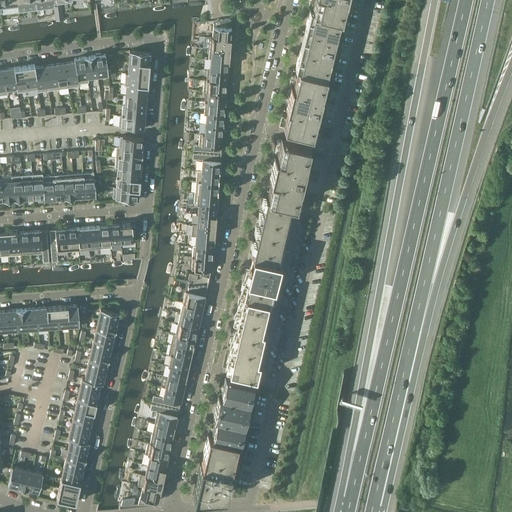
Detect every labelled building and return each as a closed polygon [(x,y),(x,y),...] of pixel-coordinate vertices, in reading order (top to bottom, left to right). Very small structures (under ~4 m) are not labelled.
[(286,106),(285,108),(288,109),(283,127),(311,134),(316,116),(317,113),(321,96),(321,93),(326,75),(330,57),(331,54),(335,37),(335,35),(340,17),(344,0),(314,0),(312,9),(309,9),(295,68),(297,69),(293,86),(291,86),(290,88),(286,106)] [(63,19),(61,3),(54,4),(56,20),(63,19)] [(213,23),(212,36),(212,37),(230,38),(231,27),(227,27),(227,23),(229,23),(230,18),(220,20),(220,22),(213,23)] [(209,47),(209,48),(211,48),(229,49),(230,38),(212,37),(212,36),(210,36),(209,47)] [(211,48),(210,58),(228,60),(229,49),(211,48)] [(128,62),(149,63),(150,54),(150,52),(129,50),(128,62)] [(95,55),(98,75),(108,74),(105,54),(101,54),(100,53),(95,54),(95,55)] [(98,75),(95,55),(84,57),(88,79),(98,78),(98,75)] [(88,79),(84,57),(74,58),(74,60),(75,60),(77,78),(78,78),(78,81),(78,83),(88,81),(88,79)] [(209,68),(209,69),(227,71),(228,60),(210,58),(209,68)] [(77,78),(75,60),(74,60),(65,62),(68,87),(79,85),(78,83),(78,81),(78,78),(77,78)] [(68,87),(65,62),(54,63),(58,88),(68,87)] [(128,62),(127,72),(148,74),(148,68),(149,65),(149,63),(128,62)] [(58,88),(54,63),(44,65),(48,90),(58,88)] [(37,84),(34,66),(35,66),(34,64),(24,65),(28,90),(37,89),(37,87),(36,84),(37,84)] [(28,90),(24,65),(14,67),(17,87),(17,89),(17,92),(28,90)] [(48,90),(44,65),(35,66),(34,66),(37,84),(36,84),(37,87),(37,89),(38,91),(48,90)] [(17,87),(14,67),(4,68),(7,89),(7,91),(17,89),(17,87)] [(206,79),(206,80),(226,81),(227,71),(209,69),(209,68),(207,68),(207,69),(206,79)] [(147,79),(148,74),(127,72),(125,72),(124,83),(127,83),(147,85),(148,80),(147,79)] [(203,90),(203,91),(208,91),(226,92),(226,81),(206,80),(206,79),(204,79),(203,90)] [(147,85),(127,83),(126,94),(146,96),(147,86),(147,85)] [(207,101),(225,103),(226,92),(208,91),(207,101)] [(146,96),(126,94),(125,105),(145,106),(146,101),(146,96)] [(203,112),(203,113),(206,113),(206,112),(224,114),(225,103),(207,101),(204,100),(204,101),(203,112)] [(144,117),(145,108),(145,106),(125,105),(123,104),(122,115),(124,115),(144,117)] [(206,113),(205,123),(223,124),(224,114),(206,112),(206,113)] [(143,128),(144,123),(144,117),(124,115),(122,115),(119,115),(118,126),(143,128)] [(204,133),(204,134),(222,135),(223,124),(205,123),(204,133)] [(198,144),(198,145),(201,145),(205,145),(209,145),(213,146),(217,146),(221,146),(222,135),(204,134),(204,133),(199,133),(198,144)] [(142,148),(143,139),(143,138),(120,136),(119,146),(142,148)] [(299,176),(302,177),(309,145),(281,138),(277,157),(274,156),(269,179),(271,179),(267,198),(266,197),(265,201),(289,207),(290,203),(295,204),(300,183),(298,182),(299,176)] [(141,154),(142,148),(119,146),(117,146),(116,156),(118,156),(141,158),(141,154)] [(140,169),(141,160),(141,159),(141,158),(118,156),(116,156),(115,166),(117,167),(140,169)] [(201,170),(219,172),(220,161),(216,160),(212,160),(208,160),(204,159),(202,159),(202,160),(201,170)] [(140,174),(140,169),(117,167),(117,177),(139,179),(140,174)] [(196,169),(195,181),(218,183),(219,172),(201,170),(196,169)] [(94,172),(83,173),(83,177),(85,197),(90,197),(90,196),(95,195),(95,192),(95,186),(94,180),(94,176),(94,172)] [(42,173),(32,174),(32,179),(34,198),(43,197),(44,197),(43,180),(43,178),(43,176),(42,173)] [(83,173),(73,174),(73,178),(74,197),(80,197),(80,198),(85,197),(83,177),(83,173)] [(63,174),(52,175),(53,180),(54,200),(59,199),(59,198),(64,198),(63,179),(63,174)] [(73,174),(63,174),(63,179),(64,198),(74,197),(73,178),(73,174)] [(43,180),(44,197),(43,197),(44,199),(49,199),(49,200),(54,200),(53,180),(52,175),(43,176),(43,178),(43,180)] [(138,189),(139,180),(139,179),(117,177),(116,187),(138,189)] [(22,179),(12,180),(13,199),(23,198),(22,179)] [(32,179),(22,179),(23,198),(34,198),(32,179)] [(12,180),(2,181),(3,200),(13,199),(12,180)] [(195,181),(195,192),(217,193),(218,183),(195,181)] [(138,194),(138,189),(116,187),(113,187),(113,197),(138,199),(138,194)] [(195,192),(194,203),(198,203),(216,204),(217,193),(195,192)] [(262,329),(260,329),(273,272),(276,273),(277,273),(280,261),(276,260),(289,207),(265,201),(236,325),(238,325),(228,369),(255,375),(257,368),(256,368),(256,369),(252,368),(254,360),(255,360),(262,329)] [(198,203),(198,214),(216,215),(216,214),(216,204),(198,203)] [(197,224),(215,226),(216,215),(198,214),(197,224)] [(131,223),(120,224),(122,244),(133,243),(131,223)] [(192,223),(191,235),(196,236),(196,235),(214,237),(215,226),(197,224),(192,223)] [(120,224),(109,225),(111,245),(122,244),(120,224)] [(98,225),(88,226),(89,249),(100,248),(98,225)] [(109,225),(98,225),(100,248),(111,247),(111,245),(109,225)] [(88,226),(77,227),(79,250),(89,249),(88,226)] [(77,227),(66,228),(68,251),(79,250),(77,227)] [(68,251),(66,228),(55,229),(55,233),(55,237),(56,241),(56,245),(56,247),(56,248),(57,251),(68,251)] [(29,231),(31,251),(42,250),(42,246),(42,242),(41,238),(41,234),(41,230),(29,231)] [(19,231),(8,232),(9,255),(21,254),(21,252),(20,252),(19,231)] [(29,231),(19,231),(20,252),(21,252),(31,251),(29,231)] [(8,232),(0,232),(0,255),(9,255),(8,232)] [(195,245),(195,246),(213,247),(214,237),(196,235),(196,236),(195,245)] [(192,256),(212,258),(213,247),(195,246),(195,245),(193,245),(192,256)] [(189,256),(188,267),(201,268),(205,269),(211,269),(212,258),(192,256),(189,256)] [(185,291),(182,302),(202,306),(205,295),(201,294),(197,293),(193,292),(187,291),(185,291)] [(182,302),(180,312),(200,317),(202,306),(182,302)] [(67,305),(68,326),(79,325),(77,304),(67,305)] [(58,326),(68,326),(67,305),(56,306),(58,326)] [(48,327),(58,326),(56,306),(46,307),(48,327)] [(28,329),(38,328),(36,307),(26,308),(28,329)] [(38,328),(48,327),(46,307),(36,307),(38,328)] [(17,329),(28,329),(26,308),(16,309),(17,329)] [(100,308),(98,318),(116,323),(119,312),(100,308)] [(7,330),(17,329),(16,309),(6,310),(7,330)] [(180,312),(178,323),(197,327),(200,317),(180,312)] [(114,333),(116,323),(98,318),(96,328),(114,333)] [(175,333),(195,338),(197,327),(178,323),(175,333)] [(112,343),(114,333),(96,328),(93,338),(112,343)] [(173,332),(170,343),(192,348),(195,338),(175,333),(173,332)] [(109,353),(112,343),(93,338),(91,348),(109,353)] [(168,354),(170,355),(170,354),(190,359),(192,348),(170,343),(168,354)] [(107,362),(109,353),(91,348),(89,358),(107,362)] [(168,364),(168,365),(170,366),(170,365),(188,369),(190,359),(170,354),(170,355),(168,364)] [(105,372),(107,362),(89,358),(86,368),(105,372)] [(170,366),(168,376),(185,380),(188,369),(170,365),(170,366)] [(102,383),(105,372),(86,368),(84,378),(100,382),(102,383)] [(168,376),(165,386),(183,390),(185,380),(168,376)] [(215,417),(211,435),(237,441),(237,442),(239,443),(253,383),(225,376),(221,395),(218,394),(213,417),(215,417)] [(82,377),(79,387),(98,392),(100,382),(84,378),(82,377)] [(163,397),(165,398),(168,399),(172,400),(176,401),(180,402),(183,390),(165,386),(163,397)] [(98,392),(79,387),(77,397),(96,402),(98,392)] [(96,402),(77,397),(75,407),(93,412),(96,402)] [(93,412),(75,407),(72,417),(91,422),(93,412)] [(157,411),(154,422),(174,426),(177,415),(173,414),(169,414),(165,413),(161,412),(158,411),(157,411)] [(91,422),(72,417),(70,427),(89,431),(91,422)] [(154,422),(152,432),(172,437),(174,426),(154,422)] [(89,431),(70,427),(68,438),(70,438),(86,441),(89,431)] [(169,448),(172,437),(152,432),(150,442),(149,443),(169,448)] [(237,441),(211,435),(208,434),(192,497),(225,494),(237,442),(237,441)] [(70,438),(68,448),(86,452),(89,442),(86,441),(70,438)] [(145,453),(149,454),(167,458),(169,448),(149,443),(150,442),(147,442),(145,453)] [(68,448),(66,458),(84,462),(86,452),(68,448)] [(149,454),(147,464),(165,468),(167,458),(149,454)] [(66,458),(63,468),(82,472),(84,462),(66,458)] [(147,464),(145,474),(145,475),(162,479),(165,468),(147,464)] [(18,487),(22,468),(12,466),(11,468),(7,484),(18,487)] [(28,489),(32,470),(22,468),(18,487),(28,489)] [(63,468),(61,477),(79,482),(82,472),(63,468)] [(32,470),(28,489),(38,491),(43,473),(32,470)] [(160,489),(162,479),(145,475),(145,474),(140,473),(137,485),(142,486),(142,485),(160,489)] [(61,477),(59,487),(77,492),(79,482),(61,477)] [(157,501),(160,489),(142,485),(142,486),(138,504),(147,503),(148,499),(157,501)] [(75,502),(77,492),(59,487),(56,498),(75,502)]
